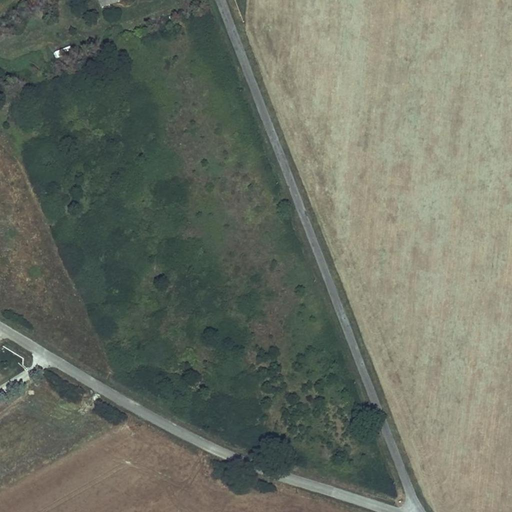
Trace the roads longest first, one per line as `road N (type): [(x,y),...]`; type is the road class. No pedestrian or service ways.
road 1 (unclassified): [(415,511),(219,0)]
road 2 (unclassified): [(396,511),(162,421),(0,326)]
